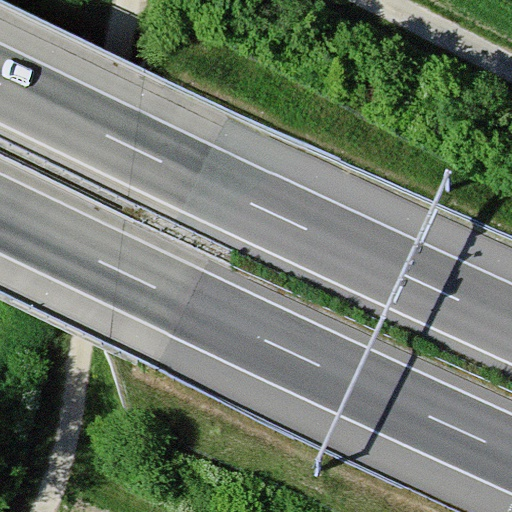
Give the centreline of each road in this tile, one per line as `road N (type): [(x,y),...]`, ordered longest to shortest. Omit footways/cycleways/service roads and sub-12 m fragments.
road 1 (motorway): [(0,213),(511,453)]
road 2 (motorway): [(511,323),(0,83)]
road 3 (track): [(132,0),(73,408),(42,511)]
road 4 (track): [(511,66),(378,0)]
